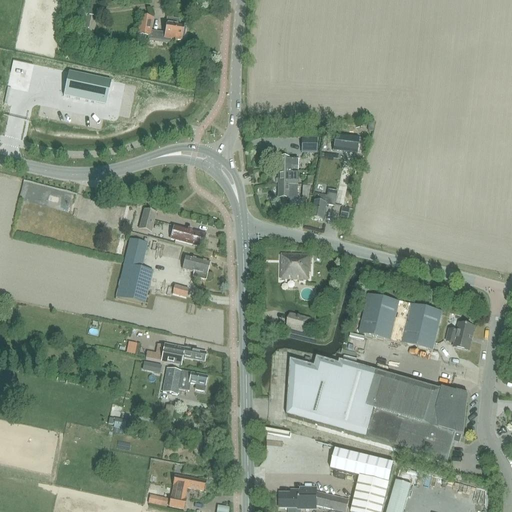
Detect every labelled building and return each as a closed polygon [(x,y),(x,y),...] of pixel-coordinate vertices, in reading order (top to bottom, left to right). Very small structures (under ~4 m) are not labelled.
[(84,0),(82,15),(91,17),(95,0),(84,0)] [(86,17),(81,16),(79,28),(88,30),(91,18),(86,17)] [(140,17),(137,36),(143,37),(150,38),(170,40),(183,42),(185,41),(186,36),(184,35),(185,27),(179,26),(180,21),(167,19),(166,34),(151,32),(153,19),(140,17)] [(69,74),(64,97),(63,98),(106,107),(106,106),(105,105),(110,83),(111,83),(111,82),(69,73),(68,74),(69,74)] [(335,137),(333,152),(356,154),(358,139),(335,137)] [(302,140),(302,147),(310,147),(310,154),(318,154),(318,140),(302,140)] [(296,158),(277,158),(277,172),(296,172),(296,158)] [(296,185),(296,172),(277,172),(277,185),(296,185)] [(296,199),(296,185),(277,185),(277,199),(296,199)] [(302,187),(302,192),(302,199),(308,200),(311,187),(302,187)] [(327,190),(327,192),(326,198),(315,195),(310,219),(323,222),(326,206),(333,207),(336,192),(327,190)] [(60,198),(49,195),(47,201),(58,204),(60,198)] [(64,203),(60,220),(67,222),(66,223),(78,226),(78,225),(82,226),(81,233),(94,236),(98,221),(89,219),(92,210),(64,203)] [(342,208),(340,218),(347,219),(349,209),(342,208)] [(151,234),(157,214),(144,211),(139,231),(151,234)] [(174,226),(171,238),(170,241),(203,250),(203,247),(207,235),(174,226)] [(145,306),(153,272),(142,270),(148,245),(129,240),(115,299),(145,306)] [(494,255),(509,259),(510,254),(495,251),(494,255)] [(311,274),(312,256),(282,255),(281,280),(308,281),(308,280),(309,280),(310,274),(311,274)] [(185,257),(182,270),(195,273),(194,276),(194,278),(206,281),(211,263),(185,257)] [(187,298),(189,289),(176,285),(173,295),(187,298)] [(432,352),(436,338),(438,330),(442,313),(412,305),(369,296),(359,335),(402,345),(432,352)] [(312,320),(290,314),(286,330),(307,335),(307,334),(309,335),(312,320)] [(469,351),(475,328),(459,324),(457,332),(450,330),(447,343),(454,344),(453,347),(469,351)] [(129,343),(127,352),(135,354),(137,345),(129,343)] [(182,360),(184,350),(164,347),(162,357),(161,363),(181,367),(182,360)] [(206,354),(184,350),(182,360),(205,364),(206,354)] [(148,353),(146,360),(161,363),(162,357),(155,355),(148,353)] [(442,391),(377,372),(340,362),(339,365),(317,358),(315,368),(290,361),(287,417),(447,463),(453,443),(459,445),(461,437),(462,437),(467,396),(457,393),(457,394),(442,389),(442,391)] [(144,363),(142,369),(154,371),(154,373),(160,374),(161,367),(144,363)] [(182,372),(182,373),(167,370),(163,393),(178,396),(179,390),(188,392),(190,383),(197,385),(196,388),(196,390),(197,391),(202,392),(204,391),(205,390),(207,377),(192,374),(182,372)] [(8,411),(10,401),(4,400),(2,410),(8,411)] [(173,423),(175,415),(165,412),(163,420),(173,423)] [(123,435),(126,422),(115,420),(114,429),(115,429),(114,434),(123,435)] [(336,451),(331,471),(357,477),(360,478),(351,511),(382,511),(390,485),(394,466),(394,465),(336,451)] [(175,476),(173,486),(171,499),(171,498),(169,508),(184,511),(185,502),(184,501),(187,489),(204,492),(206,482),(175,476)] [(410,477),(398,511),(405,511),(417,479),(410,477)] [(467,480),(466,492),(474,493),(476,481),(467,480)] [(317,488),(300,488),(300,490),(290,490),(290,493),(279,493),(278,510),(288,510),(288,511),(298,511),(299,511),(317,511),(317,507),(337,511),(346,511),(350,500),(317,492),(317,488)] [(168,500),(150,496),(148,505),(166,509),(168,500)] [(230,511),(232,502),(222,499),(219,511),(230,511)]
